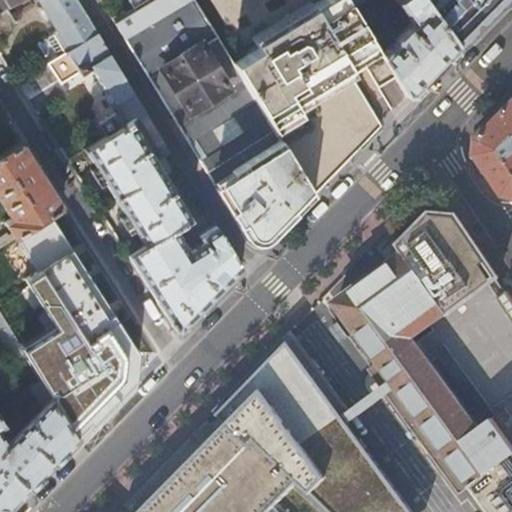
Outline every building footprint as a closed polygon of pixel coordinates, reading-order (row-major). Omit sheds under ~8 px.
[(76,0),(38,0),(57,30),(45,38),(57,57),(97,33),(76,0)] [(193,0),(151,0),(114,22),(147,77),(162,69),(202,46),(216,37),(193,0)] [(257,48),(232,63),(242,79),(280,140),(311,191),(378,122),(351,76),(365,67),(377,87),(393,77),(380,55),(351,8),(345,0),(319,0),(253,41),(257,48)] [(345,0),(351,8),(362,0),(345,0)] [(380,55),(393,77),(406,98),(419,84),(456,47),(423,0),(395,0),(411,21),(380,55)] [(423,0),(456,47),(485,16),(501,0),(423,0)] [(9,7),(0,12),(0,32),(18,21),(9,7)] [(57,57),(15,82),(33,111),(56,97),(49,85),(58,80),(61,85),(78,74),(83,74),(91,69),(117,111),(98,123),(105,135),(130,120),(145,111),(97,33),(57,57)] [(232,63),(216,37),(202,46),(227,88),(242,79),(232,63)] [(227,88),(202,46),(162,69),(188,111),(227,88)] [(162,69),(147,77),(173,120),(188,111),(162,69)] [(173,120),(214,187),(229,178),(226,173),(280,140),(242,79),(227,88),(188,111),(173,120)] [(511,102),(476,138),(476,156),(489,176),(503,196),(511,197),(511,102)] [(189,217),(130,120),(105,135),(82,149),(93,167),(88,170),(96,182),(101,179),(123,214),(118,217),(126,231),(131,227),(141,244),(124,254),(176,335),(221,288),(240,268),(213,222),(194,234),(198,240),(185,248),(172,228),(189,217)] [(261,240),(268,239),(313,194),(311,191),(280,140),(226,173),(229,178),(214,187),(243,235),(247,237),(250,238),(255,240),(261,240)] [(60,206),(18,143),(0,154),(0,202),(10,218),(4,222),(13,237),(17,237),(52,212),(60,206)] [(48,396),(74,439),(141,374),(142,350),(52,212),(17,237),(40,270),(24,282),(57,333),(23,355),(48,396)] [(431,215),(400,246),(405,253),(436,296),(484,263),(486,262),(456,217),(431,215)] [(511,454),(511,399),(486,363),(485,364),(448,313),(436,296),(405,253),(337,302),(358,331),(359,331),(381,361),(370,369),(460,492),(471,484),(511,454)] [(484,263),(436,296),(448,313),(485,364),(486,363),(511,344),(511,299),(506,292),(504,294),(494,279),(497,277),(486,262),(484,263)] [(0,339),(13,361),(23,355),(0,317),(0,339)] [(511,344),(486,363),(511,399),(511,344)] [(33,482),(74,439),(48,396),(44,390),(34,396),(41,409),(5,444),(0,435),(0,425),(2,424),(0,420),(0,413),(15,404),(10,397),(0,402),(0,506),(8,508),(33,482)] [(265,511),(297,478),(255,438),(249,444),(226,421),(139,511),(265,511)] [(511,511),(511,454),(471,484),(492,511),(511,511)]
